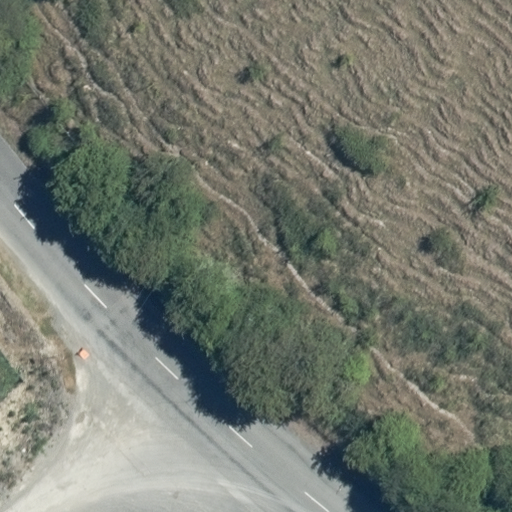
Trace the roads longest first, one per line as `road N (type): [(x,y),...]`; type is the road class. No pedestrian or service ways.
road 1 (tertiary): [(316,511),(135,355),(0,209)]
road 2 (track): [(135,355),(0,482)]
